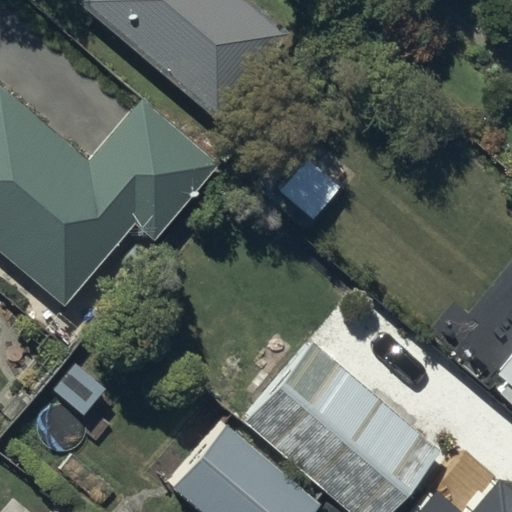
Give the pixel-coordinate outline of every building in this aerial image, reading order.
[(284,38),(238,0),(72,0),(70,3),(213,123),(284,38)] [(0,92),(0,259),(57,308),(129,224),(149,241),(209,170),(130,103),(81,161),(0,92)] [(276,189),(306,213),(333,180),(303,156),(276,189)] [(304,344),(238,422),(344,511),(381,511),(432,453),(304,344)] [(511,354),(492,378),(511,394),(511,354)] [(226,429),(170,491),(193,511),(303,511),(311,505),(226,429)] [(442,511),(426,497),(413,511),(511,511),(511,499),(492,482),(465,511),(442,511)]
